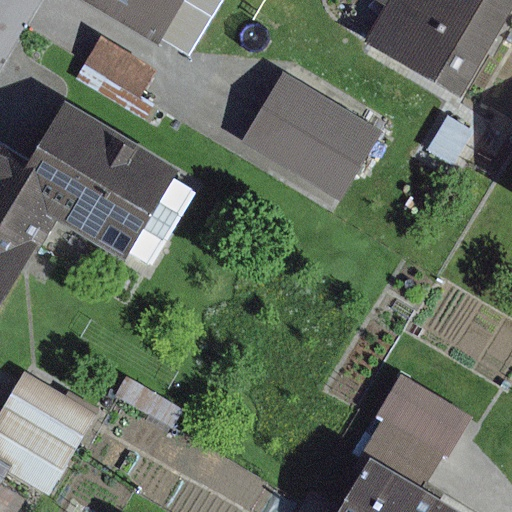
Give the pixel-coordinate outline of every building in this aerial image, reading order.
[(75,0),(152,43),(156,38),(186,55),(216,0),(75,0)] [(511,0),(384,0),(360,43),(456,98),(511,0)] [(154,71),(98,39),(82,66),(139,99),(154,71)] [(379,133),(279,73),(238,143),(338,202),(379,133)] [(23,156),(0,142),(0,228),(30,246),(33,250),(51,220),(119,261),(176,167),(60,96),(23,156)] [(0,294),(30,246),(0,228),(0,294)] [(21,372),(0,408),(0,462),(9,467),(6,473),(47,497),(95,415),(21,372)] [(356,459),(363,463),(334,511),(452,511),(420,494),(442,456),(447,459),(470,417),(397,376),(373,419),(378,421),(356,459)] [(9,467),(0,462),(0,482),(6,473),(9,467)]
